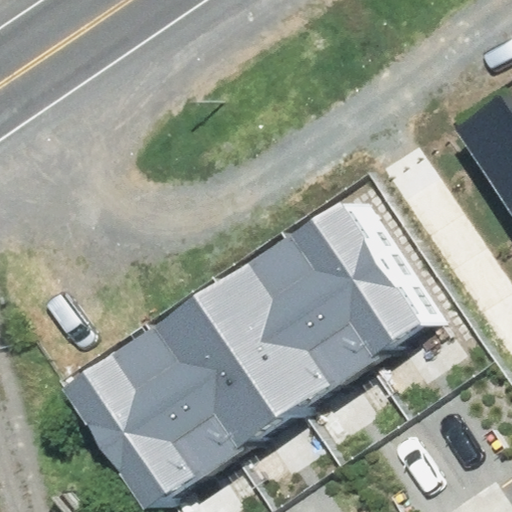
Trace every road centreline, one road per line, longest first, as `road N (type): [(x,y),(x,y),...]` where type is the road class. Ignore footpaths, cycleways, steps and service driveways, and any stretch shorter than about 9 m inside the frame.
road 1 (track): [(502,0),(356,99),(204,224),(87,266),(24,248),(0,192)]
road 2 (secondary): [(119,0),(0,79)]
